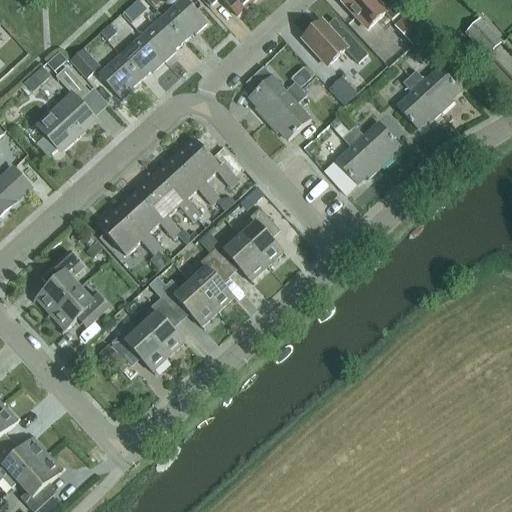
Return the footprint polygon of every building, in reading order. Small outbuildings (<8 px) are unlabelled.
[(195,37),(208,26),(184,0),(183,0),(163,19),(185,43),(194,35),(195,37)] [(204,0),(211,8),(220,0),(238,19),(256,2),(253,0),(204,0)] [(392,22),(401,14),(388,0),(347,0),(343,4),(368,31),(385,15),(392,22)] [(411,11),(397,25),(415,45),(430,31),(411,11)] [(138,21),(130,12),(124,18),(132,26),(138,21)] [(177,53),(175,52),(185,43),(163,19),(141,38),(165,64),(177,53)] [(487,58),(502,44),(479,20),(464,35),(487,58)] [(328,68),(336,61),(345,52),(352,59),(358,66),(368,58),(335,22),(327,29),(322,24),(303,41),(328,68)] [(151,74),(153,75),(165,64),(141,38),(120,58),(142,82),(151,74)] [(84,50),(70,62),(85,79),(99,67),(84,50)] [(343,68),(352,59),(345,52),(336,61),(343,68)] [(60,55),(47,66),(54,74),(67,63),(60,55)] [(99,77),(122,103),(134,92),(133,90),(142,82),(120,58),(99,77)] [(307,67),(294,79),(301,88),(314,76),(307,67)] [(461,93),(440,69),(425,83),(416,74),(410,80),(442,115),(454,104),(451,101),(461,93)] [(90,95),(67,70),(56,79),(73,97),(38,129),(46,138),(36,147),(48,160),(58,151),(60,154),(96,122),(80,104),(90,95)] [(42,71),(30,81),(36,89),(48,78),(42,71)] [(332,90),(348,106),(361,94),(345,78),(332,90)] [(272,79),(249,100),(258,109),(255,112),(266,124),(301,92),(295,86),(286,94),(272,79)] [(412,95),(397,109),(418,132),(427,123),(430,126),(442,115),(410,80),(403,86),(412,95)] [(280,134),(288,143),(311,122),(298,107),(307,99),(301,92),(266,124),(277,136),(280,134)] [(393,159),(390,157),(400,148),(379,125),(364,139),(355,129),(349,135),(381,170),(393,159)] [(0,219),(31,191),(18,176),(11,169),(0,178),(0,140),(4,137),(0,132),(0,219)] [(351,150),(336,164),(357,187),(366,179),(369,181),(381,170),(349,135),(343,141),(351,150)] [(231,190),(238,183),(234,178),(242,171),(223,151),(212,161),(194,142),(175,160),(202,190),(206,186),(217,175),(231,190)] [(206,186),(202,190),(175,160),(156,177),(183,207),(187,203),(198,193),(212,207),(219,201),(206,186)] [(164,224),(168,220),(179,210),(193,225),(200,218),(187,203),(183,207),(156,177),(137,194),(164,224)] [(257,190),(248,198),(255,205),(264,196),(257,190)] [(168,220),(164,224),(137,194),(118,211),(145,241),(149,237),(161,227),(174,242),(182,235),(168,220)] [(118,211),(99,229),(126,258),(142,244),(155,259),(163,252),(149,237),(145,241),(118,211)] [(276,229),(260,211),(245,225),(250,231),(241,240),(267,270),(283,255),(267,237),(276,229)] [(251,284),(267,270),(241,240),(231,249),(225,242),(220,247),(209,235),(198,244),(210,256),(227,274),(235,267),(251,284)] [(201,276),(191,285),(218,315),(234,300),(218,282),(227,274),(210,256),(195,270),(201,276)] [(78,275),(82,272),(76,266),(68,257),(46,276),(54,285),(36,301),(51,317),(80,291),(72,281),(78,275)] [(202,329),(218,315),(191,285),(182,294),(176,288),(172,283),(166,288),(158,280),(149,289),(161,301),(177,320),(186,312),(202,329)] [(109,310),(95,295),(89,300),(80,291),(51,317),(65,334),(78,322),(86,331),(109,310)] [(177,320),(161,301),(146,315),(151,321),(142,330),(168,360),(185,345),(168,327),(177,320)] [(126,333),(111,347),(128,365),(136,357),(152,374),(168,360),(142,330),(132,339),(126,333)] [(0,456),(8,449),(0,441),(0,440),(17,425),(3,409),(0,411),(0,456)] [(18,485),(48,458),(33,442),(15,458),(8,449),(0,456),(0,484),(3,482),(11,491),(18,485)] [(21,500),(31,511),(38,511),(53,499),(45,490),(62,474),(48,458),(18,485),(27,494),(21,500)]
